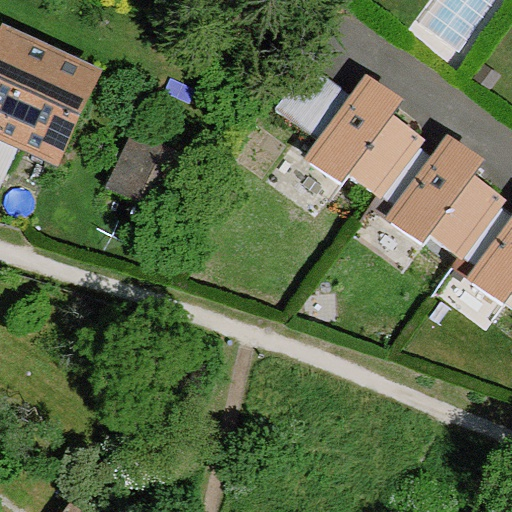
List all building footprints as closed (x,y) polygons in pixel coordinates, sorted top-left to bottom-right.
[(293,0),(259,0),(258,4),(286,17),(293,0)] [(94,81),(7,41),(0,55),(0,138),(56,164),(94,81)] [(325,150),(358,105),(310,69),(277,113),(325,150)] [(379,199),(417,149),(420,145),(391,124),(401,110),(371,87),(358,105),(325,150),(313,166),(343,188),(350,177),(379,199)] [(194,168),(137,141),(113,190),(172,216),(194,168)] [(453,146),(439,165),(402,215),(395,225),(426,248),(433,238),(462,259),(497,210),(500,206),(472,184),(483,169),(453,146)] [(379,199),(402,215),(439,165),(417,149),(379,199)] [(511,235),(511,221),(497,210),(462,259),(483,275),(511,235)] [(511,235),(483,275),(476,285),(506,307),(511,297),(511,235)] [(91,511),(78,502),(70,511),(91,511)]
